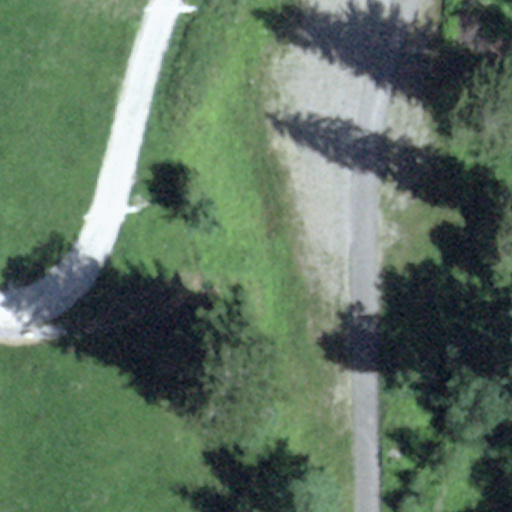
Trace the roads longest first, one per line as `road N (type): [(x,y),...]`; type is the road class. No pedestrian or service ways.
road 1 (unclassified): [(367,511),(362,210),(378,90),(405,0)]
road 2 (track): [(169,0),(96,234),(70,275),(25,307),(0,306)]
